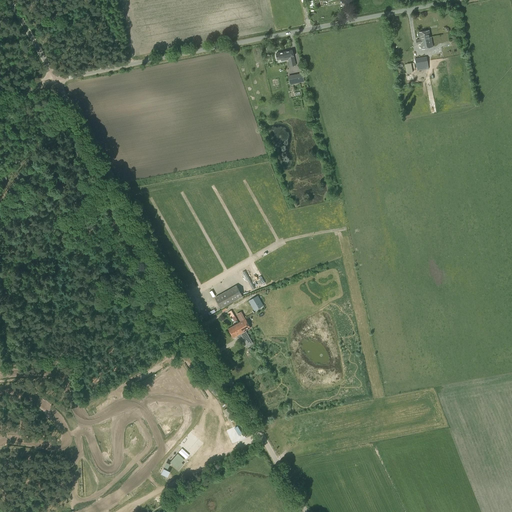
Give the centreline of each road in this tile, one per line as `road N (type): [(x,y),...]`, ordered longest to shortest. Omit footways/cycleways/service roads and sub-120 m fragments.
road 1 (unclassified): [(305,511),(54,79)]
road 2 (unclassified): [(54,79),(466,0)]
road 3 (track): [(153,511),(265,443)]
